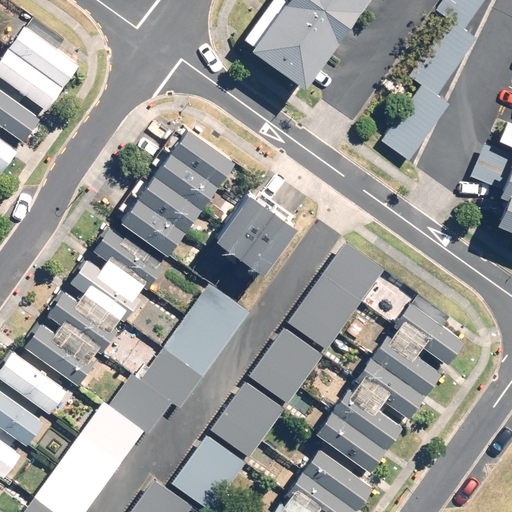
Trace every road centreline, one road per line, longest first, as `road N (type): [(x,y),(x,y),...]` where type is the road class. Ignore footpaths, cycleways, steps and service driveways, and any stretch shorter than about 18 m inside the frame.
road 1 (residential): [(511,298),(156,42)]
road 2 (residential): [(156,42),(0,268)]
road 3 (residential): [(511,382),(421,511)]
